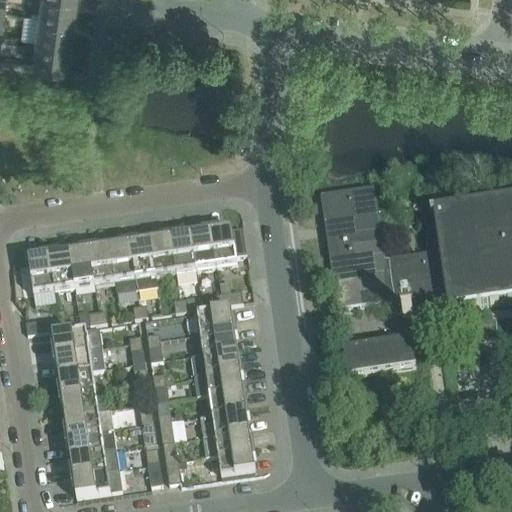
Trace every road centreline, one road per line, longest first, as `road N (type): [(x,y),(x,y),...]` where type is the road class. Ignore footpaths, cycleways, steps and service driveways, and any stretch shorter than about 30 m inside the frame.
road 1 (residential): [(310,494),(269,182)]
road 2 (residential): [(0,228),(269,182)]
road 3 (residential): [(30,511),(0,281)]
road 4 (residential): [(502,51),(281,22)]
road 5 (residential): [(269,182),(281,22)]
